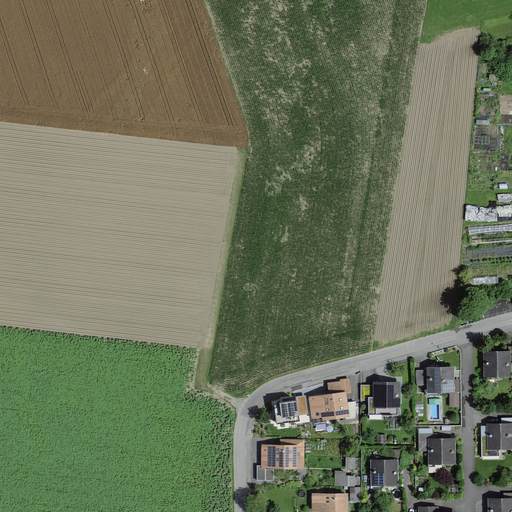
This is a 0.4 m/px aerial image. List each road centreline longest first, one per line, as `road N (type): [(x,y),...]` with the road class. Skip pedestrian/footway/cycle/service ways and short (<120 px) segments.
road 1 (unclassified): [(240,511),(242,419),(263,391),(466,331)]
road 2 (unclassified): [(468,511),(466,331)]
